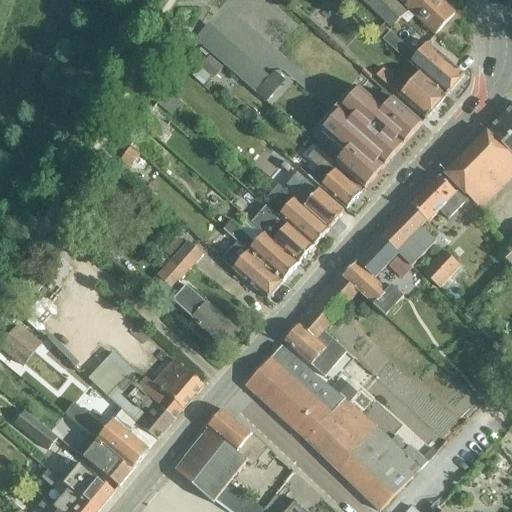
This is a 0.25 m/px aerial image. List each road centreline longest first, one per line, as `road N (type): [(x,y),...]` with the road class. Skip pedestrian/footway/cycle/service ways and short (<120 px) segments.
road 1 (secondary): [(224,386),(476,109),(505,59)]
road 2 (residential): [(361,511),(224,386)]
road 3 (secondary): [(120,511),(224,386)]
